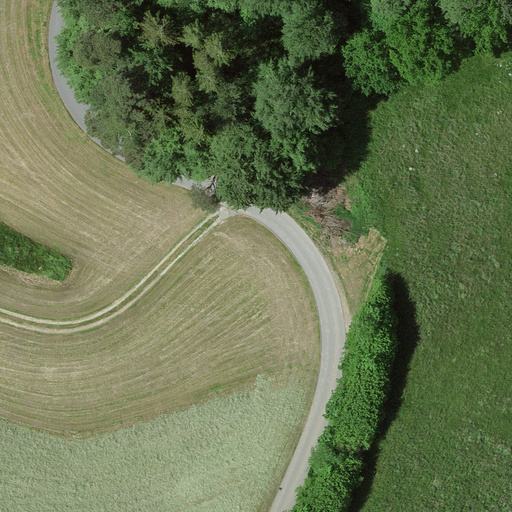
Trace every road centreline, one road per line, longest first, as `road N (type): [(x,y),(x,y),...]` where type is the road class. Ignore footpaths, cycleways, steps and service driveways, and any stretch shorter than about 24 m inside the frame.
road 1 (unclassified): [(65,0),(62,62),(87,117),(150,164),(273,216),(323,285),(331,374),(284,511)]
road 2 (track): [(241,199),(107,315),(71,328),(0,314)]
